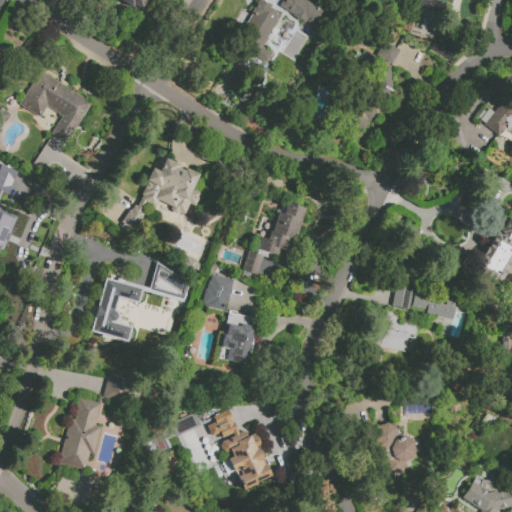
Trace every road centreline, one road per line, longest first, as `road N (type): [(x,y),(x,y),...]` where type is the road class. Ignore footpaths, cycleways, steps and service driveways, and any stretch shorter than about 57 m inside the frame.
road 1 (residential): [(496,51),(445,94),(385,185),(310,360),(309,406),(347,511),(496,51)]
road 2 (residential): [(0,471),(40,358),(70,226),(202,0)]
road 3 (residential): [(22,0),(256,146),(385,185)]
